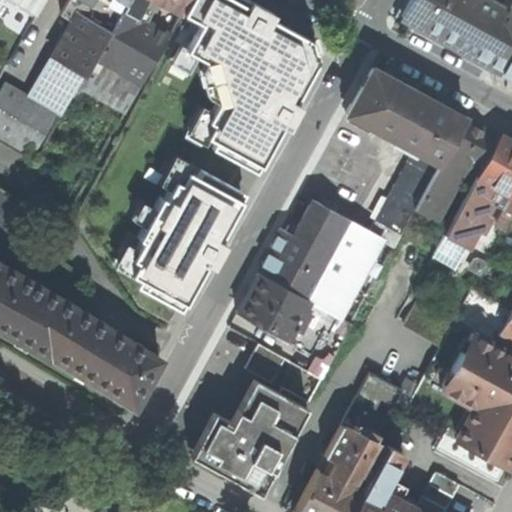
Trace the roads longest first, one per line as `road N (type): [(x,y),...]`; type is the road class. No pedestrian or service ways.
road 1 (residential): [(372,27),(144,440)]
road 2 (residential): [(144,440),(0,350)]
road 3 (residential): [(372,27),(511,102)]
road 4 (residential): [(269,511),(144,440)]
